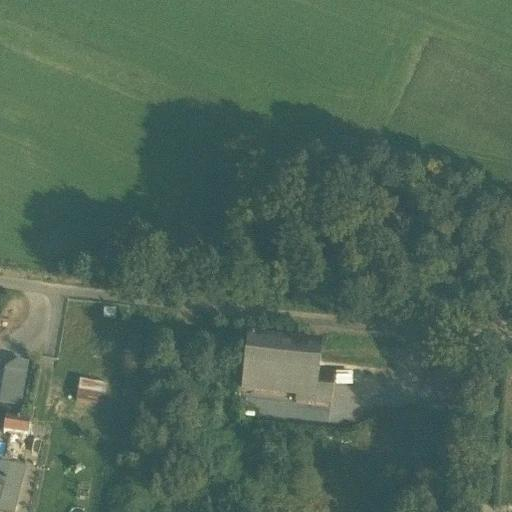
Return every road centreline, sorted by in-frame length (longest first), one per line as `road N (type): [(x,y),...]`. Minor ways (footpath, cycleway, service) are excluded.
road 1 (unclassified): [(0,288),(491,346)]
road 2 (residential): [(484,511),(491,346)]
